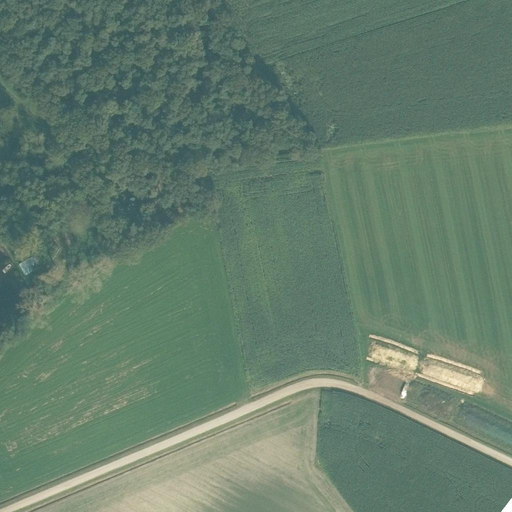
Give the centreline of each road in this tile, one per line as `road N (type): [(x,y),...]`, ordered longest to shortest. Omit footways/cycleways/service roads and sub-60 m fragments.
road 1 (track): [(511,462),(362,391),(324,382),(3,511)]
road 2 (track): [(114,0),(0,48)]
